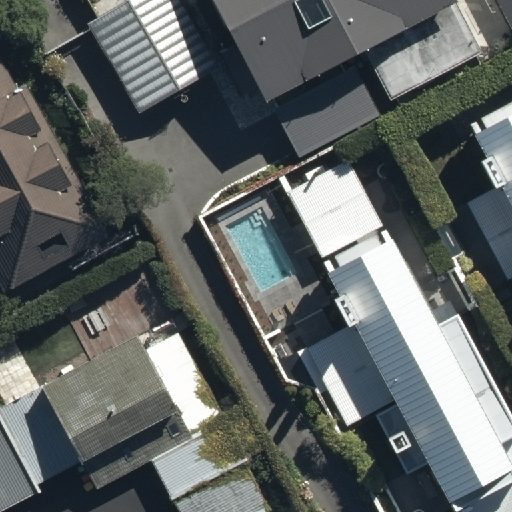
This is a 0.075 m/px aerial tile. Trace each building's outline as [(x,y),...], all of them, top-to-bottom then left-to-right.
[(122,0),(86,20),(134,109),(241,51),(298,156),(382,111),(378,103),(489,43),(465,0),(122,0)] [(511,0),(497,0),(511,27),(511,0)] [(0,281),(99,228),(17,75),(10,79),(0,60),(0,281)] [(511,109),(472,130),(501,187),(464,206),(504,282),(511,278),(511,109)] [(511,511),(511,413),(450,300),(430,312),(347,155),(283,188),(322,261),(330,276),(323,280),(345,321),(296,347),(318,388),(324,385),(342,420),(370,405),(404,467),(424,456),(454,511),(511,511)] [(150,454),(223,416),(177,328),(141,346),(131,326),(37,375),(93,483),(150,454)] [(0,511),(0,503),(33,487),(29,480),(75,457),(38,385),(0,405),(0,511)] [(255,511),(264,507),(238,458),(264,444),(244,405),(223,416),(150,454),(180,511),(255,511)]
